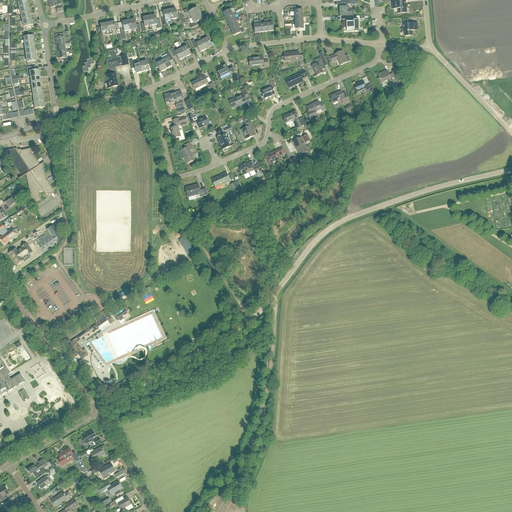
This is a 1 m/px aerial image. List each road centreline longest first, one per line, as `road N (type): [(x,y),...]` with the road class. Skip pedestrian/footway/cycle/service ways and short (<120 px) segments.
road 1 (unclassified): [(97,412),(248,322),(334,225),(511,169)]
road 2 (track): [(204,511),(236,475),(259,425),(276,292)]
road 3 (residential): [(217,164),(264,142),(275,107),(374,63),(380,44)]
road 4 (unclassified): [(97,412),(0,277)]
road 5 (track): [(251,319),(183,217),(172,177)]
road 6 (residential): [(217,164),(172,177),(149,88)]
road 7 (residential): [(43,25),(167,0)]
